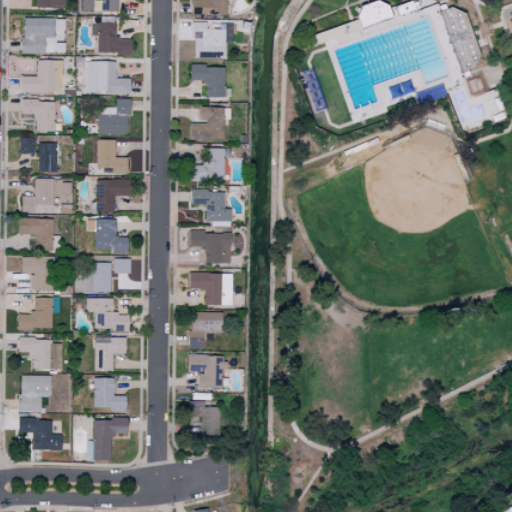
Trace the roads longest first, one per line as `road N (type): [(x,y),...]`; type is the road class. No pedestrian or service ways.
road 1 (residential): [(155,499),(159,0)]
road 2 (residential): [(0,499),(155,499),(215,478)]
road 3 (residential): [(215,478),(0,477)]
